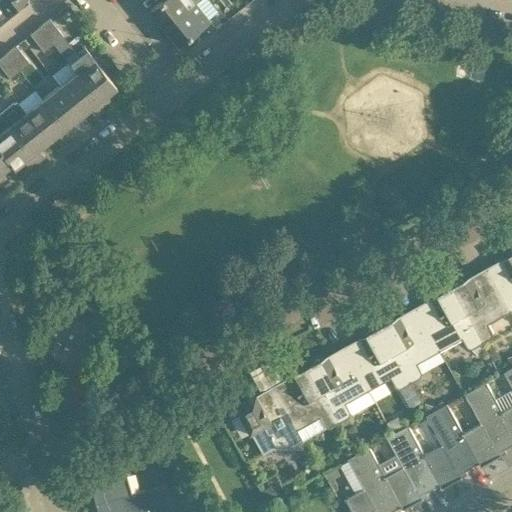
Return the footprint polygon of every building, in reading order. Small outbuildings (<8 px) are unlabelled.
[(0,0),(0,20),(25,0),(0,0)] [(162,0),(152,8),(166,26),(197,2),(199,0),(162,0)] [(197,2),(166,26),(181,44),(211,20),(197,2)] [(49,17),(40,25),(54,43),(63,35),(49,17)] [(54,43),(40,25),(30,33),(44,51),(54,43)] [(77,53),(63,35),(54,43),(67,60),(77,53)] [(15,44),(5,52),(19,70),(30,62),(15,44)] [(67,60),(76,71),(104,107),(112,101),(106,94),(116,86),(85,46),(77,53),(67,60)] [(19,70),(5,52),(0,56),(0,65),(10,78),(19,70)] [(50,74),(59,85),(76,71),(67,60),(50,74)] [(76,71),(59,85),(81,113),(91,106),(97,113),(104,107),(76,71)] [(59,85),(42,98),(70,134),(78,128),(72,121),(81,113),(59,85)] [(18,102),(25,111),(42,98),(34,89),(18,102)] [(42,98),(25,111),(47,140),(57,133),(63,140),(70,134),(42,98)] [(16,100),(0,111),(0,115),(36,161),(44,155),(38,148),(47,140),(25,111),(18,102),(16,100)] [(0,115),(0,150),(10,163),(13,167),(14,167),(23,159),(29,167),(36,161),(0,115)] [(0,150),(0,183),(7,178),(1,171),(10,163),(0,150)] [(511,251),(487,266),(511,311),(511,310),(511,251)] [(487,266),(451,286),(483,342),(493,336),(494,332),(489,323),(511,311),(487,266)] [(451,286),(415,305),(440,350),(463,338),(468,346),(472,348),(483,342),(451,286)] [(415,305),(380,325),(412,382),(422,376),(423,371),(418,362),(440,350),(415,305)] [(380,325),(344,345),(369,390),(392,377),(397,386),(401,387),(412,382),(380,325)] [(483,342),(472,348),(478,354),(486,349),(483,342)] [(344,345),(309,365),(340,421),(351,415),(352,411),(347,402),(369,390),(344,345)] [(309,365),(273,384),(299,429),(321,417),(325,425),(330,427),(340,421),(309,365)] [(511,405),(503,410),(511,427),(511,366),(504,371),(511,384),(511,405)] [(482,422),(464,432),(463,432),(480,462),(479,462),(481,465),(501,454),(499,451),(511,443),(511,427),(503,410),(497,399),(487,381),(465,393),(482,422)] [(423,402),(412,382),(401,387),(413,408),(423,402)] [(299,429),(273,384),(237,405),(263,452),(273,446),(304,447),(305,440),(299,429)] [(377,401),(369,390),(347,402),(352,411),(354,414),(377,401)] [(503,410),(511,405),(511,390),(497,399),(503,410)] [(440,407),(424,402),(430,412),(440,407)] [(443,444),(425,453),(425,454),(441,483),(440,484),(442,487),(462,476),(460,473),(479,462),(480,462),(463,432),(464,432),(448,402),(440,407),(430,412),(426,414),(443,444)] [(325,425),(321,417),(299,429),(305,440),(327,428),(325,425)] [(387,424),(392,433),(404,427),(398,417),(387,424)] [(404,465),(386,475),(385,475),(402,505),(401,505),(403,509),(423,498),(421,494),(440,484),(441,483),(425,454),(425,453),(409,424),(404,427),(392,433),(387,436),(398,454),(404,465)] [(350,460),(341,465),(356,492),(346,497),(354,511),(389,511),(401,505),(402,505),(385,475),(386,475),(380,464),(370,446),(348,457),(350,460)] [(386,475),(404,465),(398,454),(380,464),(386,475)] [(338,468),(326,474),(329,481),(341,474),(338,468)] [(101,503),(103,511),(152,511),(172,506),(166,483),(133,492),(128,472),(91,482),(97,504),(101,503)] [(184,511),(179,492),(170,495),(174,511),(184,511)]
